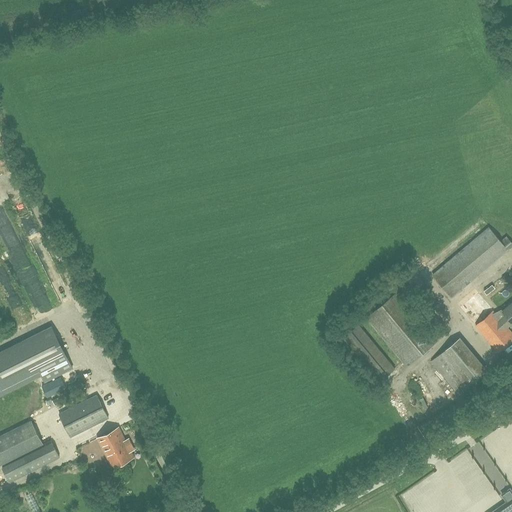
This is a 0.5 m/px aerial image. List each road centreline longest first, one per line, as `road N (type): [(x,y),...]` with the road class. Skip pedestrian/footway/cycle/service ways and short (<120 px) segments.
road 1 (track): [(186,511),(0,136)]
road 2 (unclassified): [(328,511),(486,421)]
